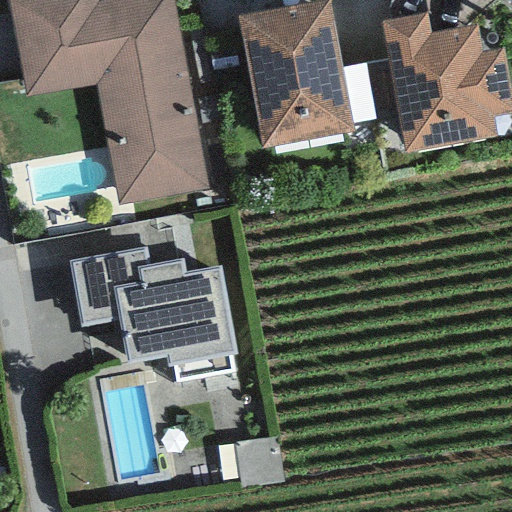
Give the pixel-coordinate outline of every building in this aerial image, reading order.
[(7,0),(25,97),(97,85),(118,204),(207,188),(173,0),(100,0),(98,1),(97,0),(7,0)] [(328,0),(323,0),(236,16),(261,149),(353,132),(328,0)] [(426,13),(380,21),(404,154),(496,138),(493,117),(511,113),(511,98),(503,49),(480,53),(475,26),(430,34),(426,13)] [(144,247),(68,262),(80,327),(117,320),(125,361),(164,353),(166,367),(172,365),(176,384),(234,373),(230,355),(235,354),(219,267),(186,273),(184,259),(148,266),(144,247)] [(241,487),(283,482),(277,438),(235,443),(241,487)]
